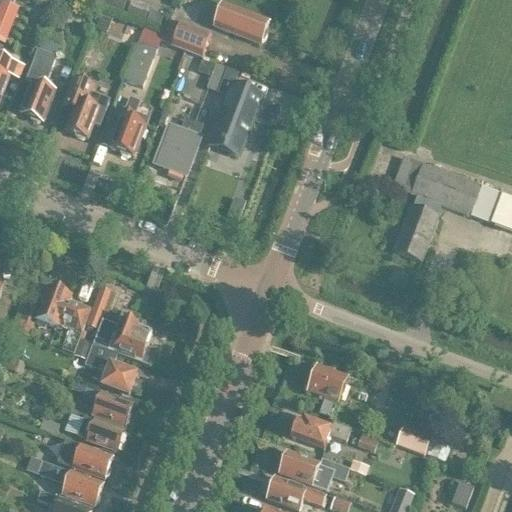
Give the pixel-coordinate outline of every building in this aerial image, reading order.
[(63,0),(59,11),(71,16),(75,4),(63,0)] [(0,4),(0,42),(4,44),(18,7),(1,1),(0,4)] [(270,21),(223,4),(214,27),(261,45),(262,42),(266,41),(268,36),(266,32),(270,21)] [(102,12),(97,28),(109,33),(114,16),(102,12)] [(163,41),(203,57),(211,36),(171,21),(163,41)] [(155,47),(158,40),(160,33),(144,28),(124,81),(143,88),(158,49),(155,47)] [(57,57),(37,49),(25,81),(33,83),(22,111),(32,115),(33,120),(37,121),(41,119),(45,120),(56,92),(45,88),(57,57)] [(22,66),(0,57),(0,100),(10,75),(18,78),(22,66)] [(205,60),(200,72),(213,77),(218,65),(205,60)] [(209,88),(219,92),(220,89),(228,69),(218,65),(213,77),(209,88)] [(230,93),(213,138),(242,150),(264,94),(234,82),(238,70),(229,67),(228,69),(220,89),(230,93)] [(73,111),(65,130),(75,134),(77,139),(82,141),(86,138),(88,139),(94,125),(100,127),(110,101),(92,94),(95,87),(73,78),(62,107),(73,111)] [(140,101),(131,98),(111,148),(122,152),(124,156),(129,158),(132,156),(133,156),(140,136),(144,138),(147,130),(143,129),(145,125),(131,119),(134,112),(135,112),(140,101)] [(181,131),(176,129),(170,126),(154,166),(185,178),(200,139),(198,138),(203,127),(185,120),(181,131)] [(423,165),(412,195),(414,196),(417,197),(418,197),(441,206),(470,216),(482,186),(423,165)] [(482,187),(471,217),(489,224),(501,194),(482,187)] [(511,198),(502,195),(491,225),(511,232),(511,198)] [(414,207),(413,209),(437,218),(441,206),(418,197),(417,197),(414,207)] [(411,208),(395,253),(421,263),(438,218),(437,218),(413,209),(411,208)] [(509,289),(511,280),(511,268),(507,266),(500,286),(509,289)] [(25,307),(35,310),(43,288),(33,285),(25,307)] [(36,320),(60,329),(61,326),(70,330),(63,350),(74,354),(91,310),(70,302),(72,296),(62,292),(61,289),(53,286),(51,287),(48,286),(36,320)] [(95,333),(91,345),(109,352),(116,355),(116,354),(118,355),(151,368),(157,351),(148,347),(155,330),(137,323),(139,319),(124,313),(114,342),(104,338),(105,336),(95,333)] [(107,374),(102,388),(129,398),(131,393),(139,396),(144,384),(136,380),(138,376),(114,366),(118,355),(116,354),(116,355),(109,352),(93,346),(85,366),(107,374)] [(8,357),(4,368),(11,371),(17,369),(20,361),(8,357)] [(337,403),(338,404),(348,378),(318,366),(308,392),(326,399),(320,415),(331,419),(337,403)] [(73,382),(70,390),(85,396),(87,388),(88,387),(73,382)] [(98,404),(93,416),(127,428),(128,425),(130,425),(133,418),(131,415),(135,405),(87,388),(85,396),(83,398),(98,404)] [(127,433),(86,418),(78,438),(120,453),(127,433)] [(303,418),(301,423),(297,421),(291,438),(325,451),(330,438),(346,444),(351,430),(335,424),(333,429),(303,418)] [(60,425),(45,419),(40,430),(56,436),(60,425)] [(376,440),(375,424),(362,425),(363,441),(376,440)] [(404,428),(396,448),(423,458),(431,438),(404,428)] [(66,441),(62,451),(78,456),(73,469),(105,480),(106,479),(109,477),(111,471),(110,468),(114,457),(82,446),(81,447),(66,441)] [(368,466),(372,454),(356,449),(352,461),(368,466)] [(280,472),(279,476),(312,489),(327,494),(332,480),(344,485),(349,471),(321,460),(320,465),(287,453),(284,462),(281,463),(279,469),(280,472)] [(27,472),(38,476),(43,462),(31,458),(27,472)] [(370,467),(353,461),(350,471),(367,477),(370,467)] [(43,462),(38,476),(64,485),(67,486),(67,488),(64,495),(96,507),(96,505),(99,504),(102,498),(101,495),(105,484),(71,472),(71,473),(43,462)] [(276,478),(267,501),(297,511),(318,511),(324,497),(276,478)] [(465,511),(475,490),(460,484),(451,507),(465,511)] [(95,511),(96,511),(42,491),(38,501),(58,508),(57,511),(95,511)] [(335,498),(331,510),(336,511),(342,511),(346,503),(335,498)] [(395,503),(390,511),(408,511),(410,509),(395,503)]
